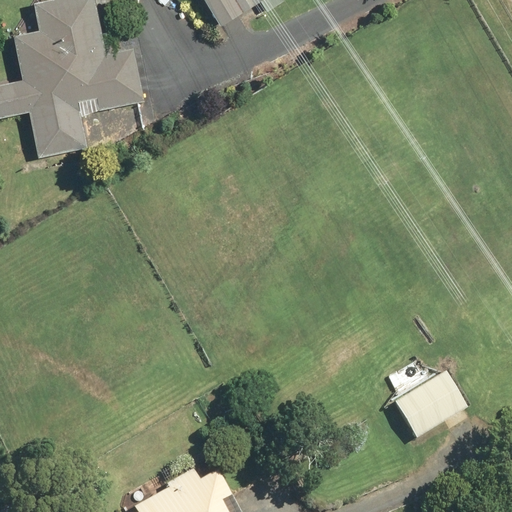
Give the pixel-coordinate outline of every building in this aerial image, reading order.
[(0,82),(0,114),(24,109),(35,156),(81,146),(75,117),(144,102),(131,45),(99,52),(87,0),(44,0),(29,3),(35,31),(8,36),(18,79),(0,82)] [(197,0),(215,27),(250,4),(256,14),(278,0),(197,0)] [(467,341),(460,345),(478,375),(503,359),(480,321),(462,332),(467,341)] [(466,364),(449,374),(464,399),(481,389),(466,364)] [(442,368),(389,402),(413,440),(467,406),(442,368)] [(130,511),(220,511),(216,502),(227,496),(212,469),(196,477),(189,463),(155,481),(161,491),(128,508),(130,511)]
